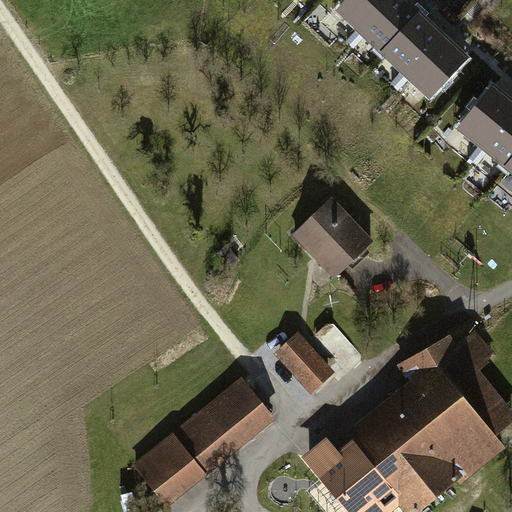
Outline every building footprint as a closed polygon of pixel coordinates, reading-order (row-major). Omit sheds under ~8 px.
[(471,59),(406,0),(349,0),(337,13),(433,101),(471,59)] [(511,100),(495,87),(459,129),(511,173),(511,100)] [(334,197),(295,235),(341,281),(380,242),(334,197)] [(322,438),(298,458),(342,511),(389,511),(394,508),(397,511),(419,511),(452,485),(458,491),(503,453),(491,439),(511,421),(511,414),(477,373),(496,357),(473,329),(454,345),(445,334),(398,373),(405,381),(342,434),(348,440),(334,452),(322,438)] [(339,374),(303,333),(279,354),(315,395),(339,374)] [(247,377),(138,467),(171,506),(280,417),(247,377)]
